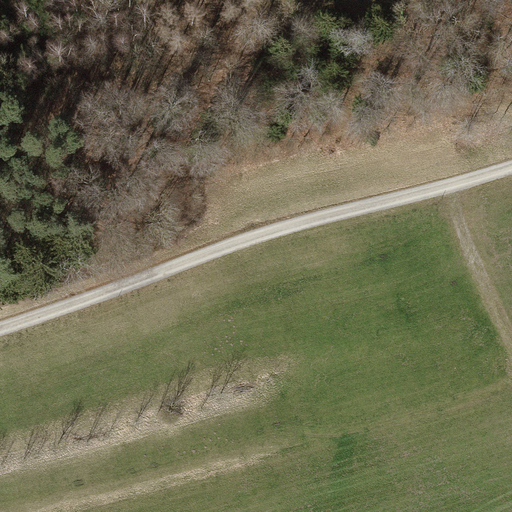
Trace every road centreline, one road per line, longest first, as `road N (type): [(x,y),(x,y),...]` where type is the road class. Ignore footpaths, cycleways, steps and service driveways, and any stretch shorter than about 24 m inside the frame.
road 1 (track): [(0,330),(250,240),(511,167)]
road 2 (track): [(463,182),(458,216),(511,354)]
